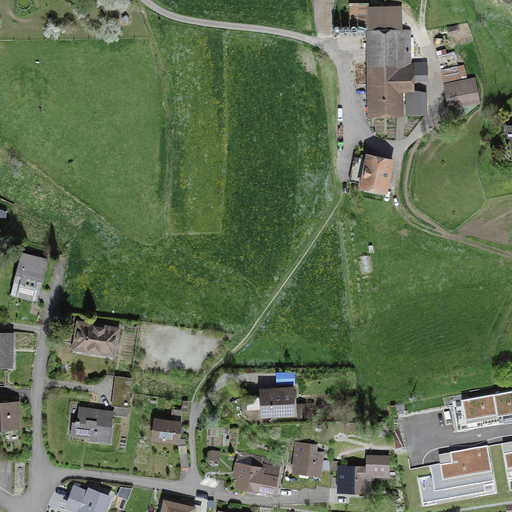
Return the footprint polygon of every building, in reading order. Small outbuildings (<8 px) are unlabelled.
[(400,7),(368,7),(369,116),(404,115),(403,92),(415,92),(414,30),(401,30),(400,7)] [(449,30),(451,38),(461,35),(459,27),(449,30)] [(456,55),(440,58),(444,73),(459,70),(456,55)] [(459,70),(444,73),(451,113),(482,107),(478,79),(469,81),(467,69),(459,70)] [(425,94),(409,94),(409,114),(425,114),(425,94)] [(366,153),(359,187),(388,194),(395,160),(366,153)] [(50,259),(23,252),(12,295),(38,302),(50,259)] [(77,321),(72,350),(116,358),(121,329),(77,321)] [(0,331),(0,367),(15,369),(17,332),(0,331)] [(116,377),(115,392),(131,394),(133,379),(116,377)] [(260,386),(261,415),(297,414),(296,385),(260,386)] [(511,389),(461,399),(467,428),(511,420),(511,389)] [(130,409),(131,394),(115,392),(113,407),(130,409)] [(19,401),(0,402),(0,430),(21,429),(19,401)] [(115,412),(81,407),(78,422),(73,421),(71,435),(111,441),(115,412)] [(154,417),(150,439),(179,444),(182,421),(154,417)] [(511,440),(502,442),(508,478),(511,476),(511,440)] [(297,441),(292,471),(322,476),(326,445),(297,441)] [(438,454),(440,463),(430,465),(432,475),(418,478),(422,502),(485,491),(483,481),(493,479),(487,445),(438,454)] [(354,464),(354,487),(375,488),(375,476),(390,476),(390,456),(367,456),(367,465),(354,464)] [(237,486),(275,493),(280,471),(236,463),(233,477),(239,478),(237,486)] [(74,488),(66,509),(75,511),(106,511),(112,497),(90,490),(88,493),(74,488)] [(162,500),(159,511),(193,511),(195,507),(162,500)]
